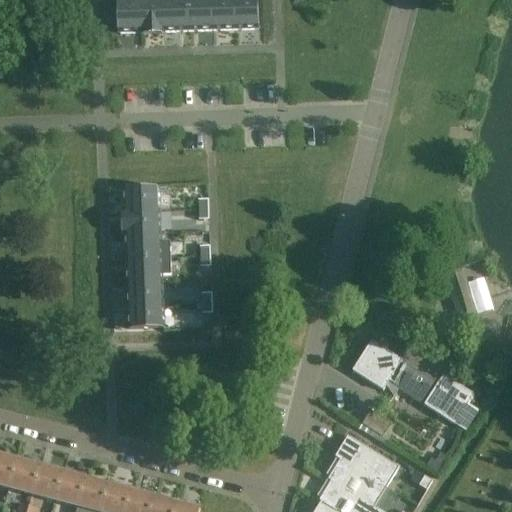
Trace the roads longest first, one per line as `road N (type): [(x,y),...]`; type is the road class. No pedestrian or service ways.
road 1 (residential): [(276,499),(374,112)]
road 2 (residential): [(276,499),(0,420)]
road 3 (residential): [(119,119),(374,112)]
